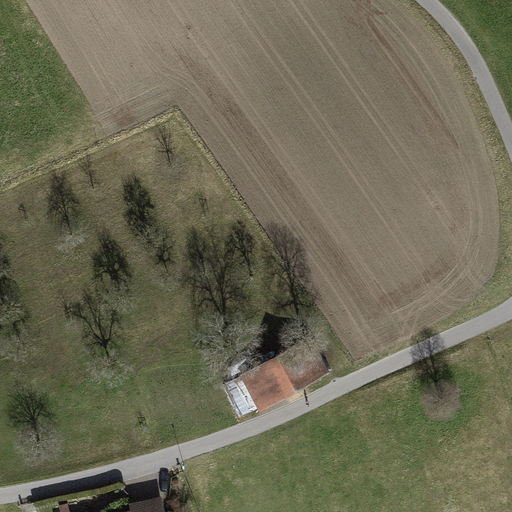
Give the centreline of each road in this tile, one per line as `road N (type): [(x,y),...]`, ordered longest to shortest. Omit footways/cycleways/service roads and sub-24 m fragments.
road 1 (unclassified): [(0,496),(108,473),(229,434),(511,307)]
road 2 (residential): [(511,140),(459,33),(427,0)]
